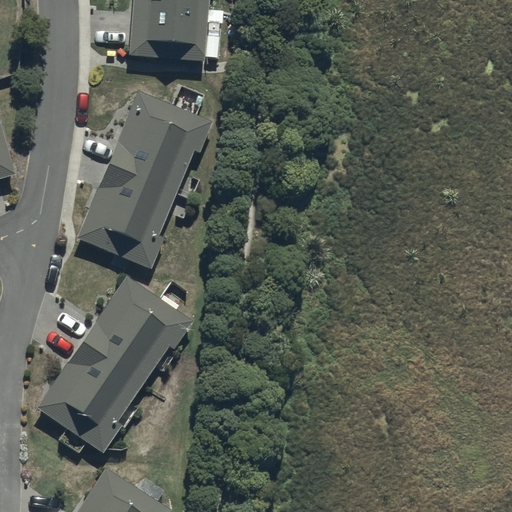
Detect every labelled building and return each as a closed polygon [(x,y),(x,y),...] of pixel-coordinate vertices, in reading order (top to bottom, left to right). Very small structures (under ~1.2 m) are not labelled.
[(132,0),(128,56),(202,61),(202,59),(216,60),(218,31),(207,30),(209,0),(132,0)] [(211,125),(137,92),(75,239),(148,272),(162,241),(155,237),(193,153),(198,154),(211,125)] [(0,125),(0,181),(15,177),(0,125)] [(124,279),(38,407),(69,427),(59,441),(78,454),(86,443),(101,453),(119,425),(125,429),(140,406),(132,400),(154,368),(166,376),(178,358),(171,353),(191,324),(124,279)] [(103,470),(75,511),(166,511),(156,505),(165,491),(143,477),(135,490),(103,470)]
